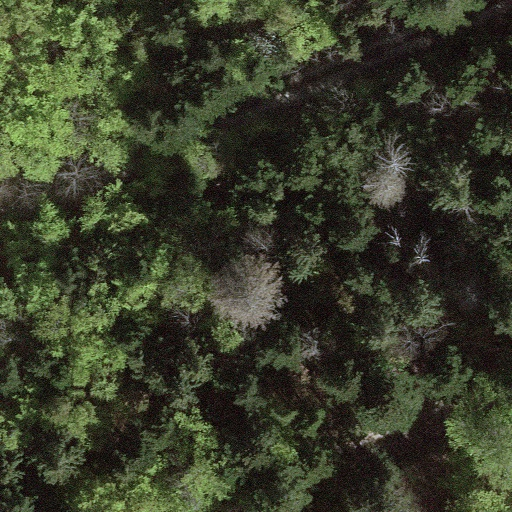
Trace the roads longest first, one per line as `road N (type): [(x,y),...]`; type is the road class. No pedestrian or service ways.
road 1 (track): [(510,0),(0,206)]
road 2 (track): [(234,511),(511,377)]
